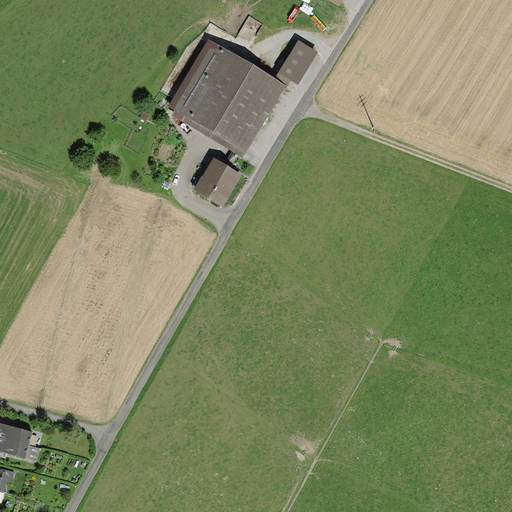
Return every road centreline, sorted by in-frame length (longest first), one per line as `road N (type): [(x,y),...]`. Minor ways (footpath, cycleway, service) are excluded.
road 1 (track): [(109,434),(367,0)]
road 2 (track): [(297,108),(511,189)]
road 3 (residential): [(66,511),(109,434),(0,404)]
